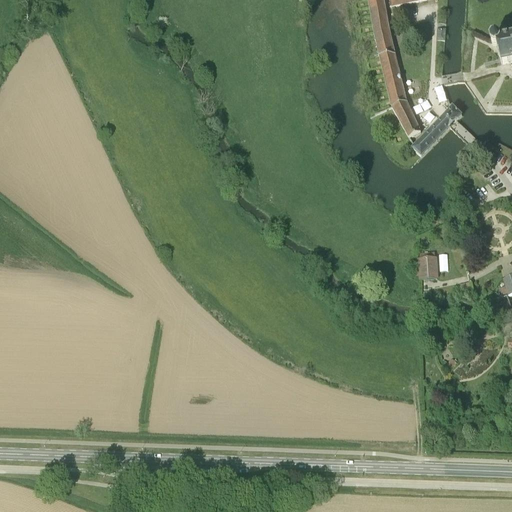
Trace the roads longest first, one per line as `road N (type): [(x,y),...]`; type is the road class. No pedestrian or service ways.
road 1 (secondary): [(0,454),(363,467)]
road 2 (secondary): [(511,472),(363,467)]
